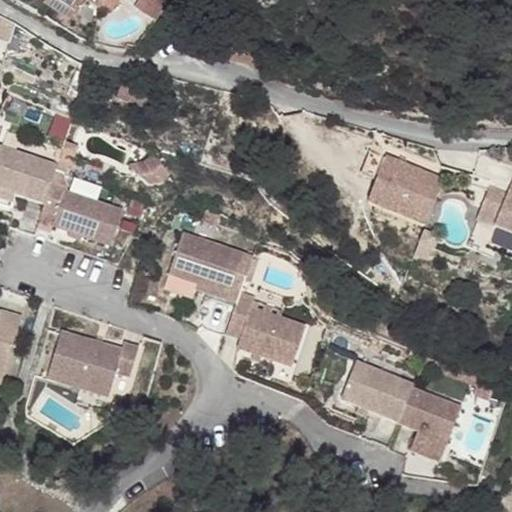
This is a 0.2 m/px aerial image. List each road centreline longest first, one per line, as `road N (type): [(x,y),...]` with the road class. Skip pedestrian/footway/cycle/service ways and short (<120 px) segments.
road 1 (residential): [(511,138),(463,143),(198,74),(134,72),(0,10)]
road 2 (residential): [(59,284),(192,344),(224,390)]
road 3 (residential): [(390,477),(273,400),(224,390)]
road 4 (residential): [(224,390),(98,511)]
